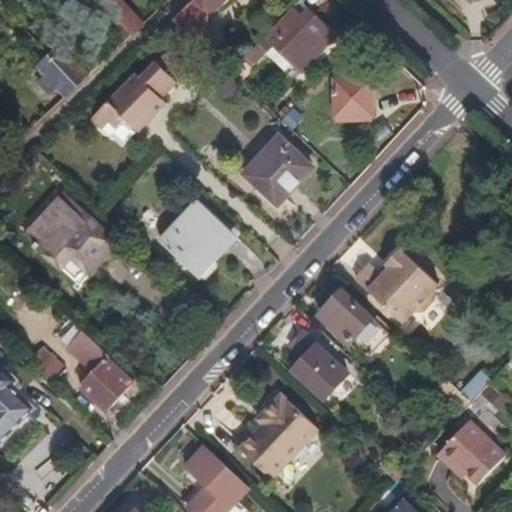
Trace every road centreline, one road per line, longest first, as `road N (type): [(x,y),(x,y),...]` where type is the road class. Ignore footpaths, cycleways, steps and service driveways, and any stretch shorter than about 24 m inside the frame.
road 1 (residential): [(469,87),(75,511)]
road 2 (residential): [(377,0),(469,87)]
